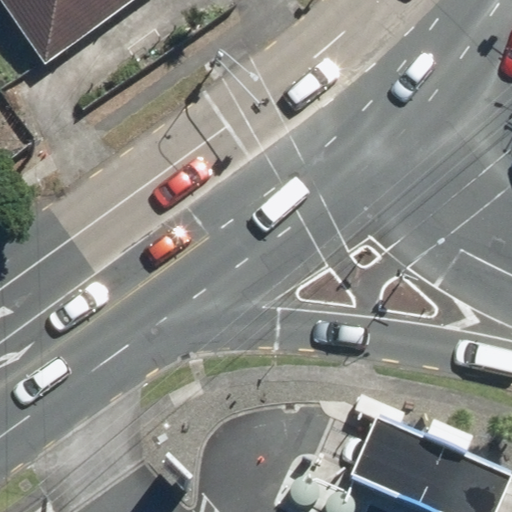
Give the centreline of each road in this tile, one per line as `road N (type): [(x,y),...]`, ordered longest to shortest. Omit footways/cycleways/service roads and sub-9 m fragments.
road 1 (secondary): [(511,346),(101,307)]
road 2 (secondary): [(101,307),(294,173),(329,138)]
road 3 (secondary): [(329,138),(469,253),(511,272)]
road 4 (secondary): [(329,138),(454,0)]
road 5 (secondary): [(0,378),(101,307)]
